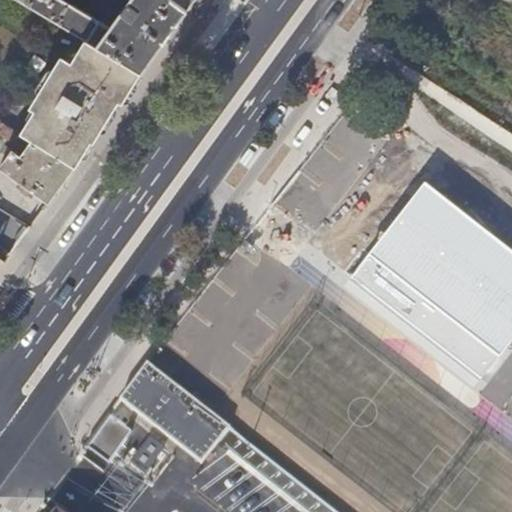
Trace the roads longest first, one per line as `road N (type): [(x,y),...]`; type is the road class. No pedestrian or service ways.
road 1 (primary): [(15,427),(329,0)]
road 2 (primary): [(275,0),(43,314)]
